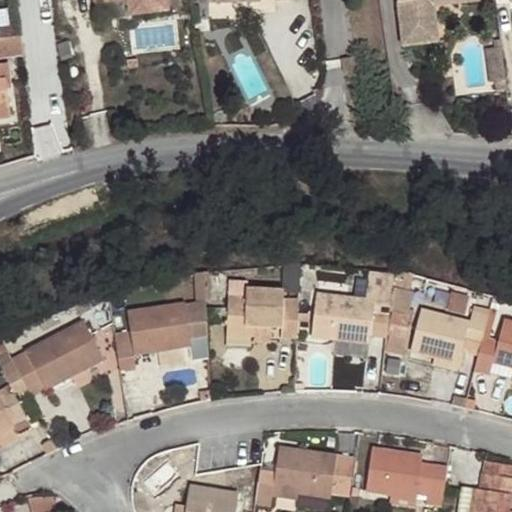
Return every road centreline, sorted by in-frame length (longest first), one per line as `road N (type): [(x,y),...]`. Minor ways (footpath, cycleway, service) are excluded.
road 1 (unclassified): [(99,511),(66,477),(178,425),(374,413),(511,445)]
road 2 (unclassified): [(81,166),(303,142),(511,163)]
road 3 (unknown): [(349,147),(359,0)]
